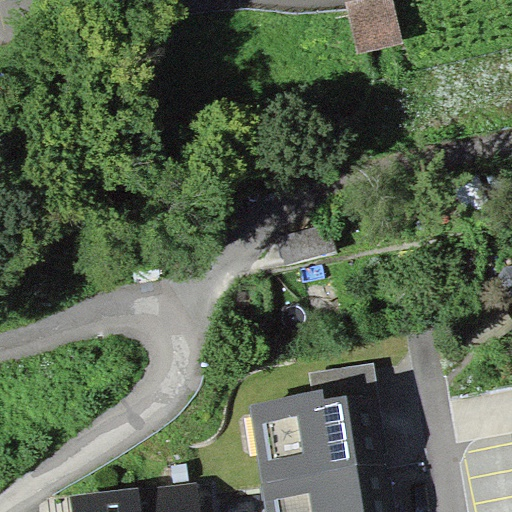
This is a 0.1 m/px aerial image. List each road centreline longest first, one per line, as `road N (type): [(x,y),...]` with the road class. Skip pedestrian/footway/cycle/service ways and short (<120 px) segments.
road 1 (residential): [(0,344),(204,305),(164,398),(2,511)]
road 2 (unknown): [(458,511),(422,341)]
